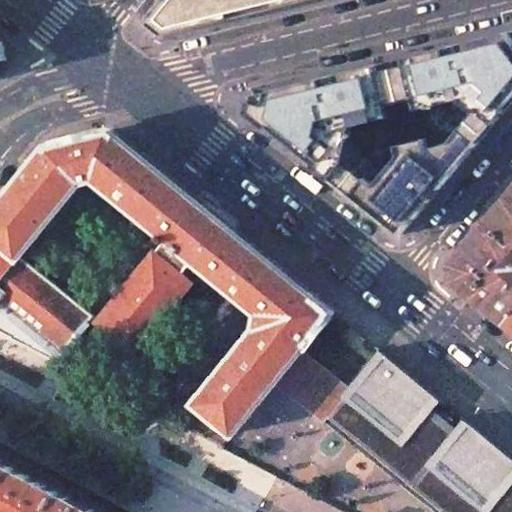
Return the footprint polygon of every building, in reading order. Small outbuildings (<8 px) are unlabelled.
[(169,0),(146,29),(156,38),(307,0),(169,0)] [(511,32),(259,95),(254,116),(323,173),(401,235),(481,139),(511,101),(511,32)] [(215,417),(234,434),(276,383),(304,349),(319,331),(336,311),(113,129),(103,132),(103,131),(59,142),(59,143),(49,146),(0,205),(0,330),(58,361),(93,317),(91,316),(100,304),(51,264),(48,268),(27,250),(83,182),(94,179),(166,237),(98,321),(137,353),(206,269),(260,313),(258,328),(197,402),(215,417)] [(511,195),(499,212),(459,259),(461,283),(507,320),(511,313),(511,195)] [(381,349),(350,386),(304,349),(276,383),(325,424),(331,418),(443,508),(448,511),(511,511),(511,455),(469,420),(461,429),(433,406),(440,397),(398,362),(389,355),(381,349)] [(148,362),(186,394),(195,382),(157,350),(148,362)] [(285,414),(273,443),(302,455),(315,427),(285,414)] [(97,511),(0,460),(0,511),(97,511)] [(358,463),(341,496),(370,511),(387,478),(358,463)]
